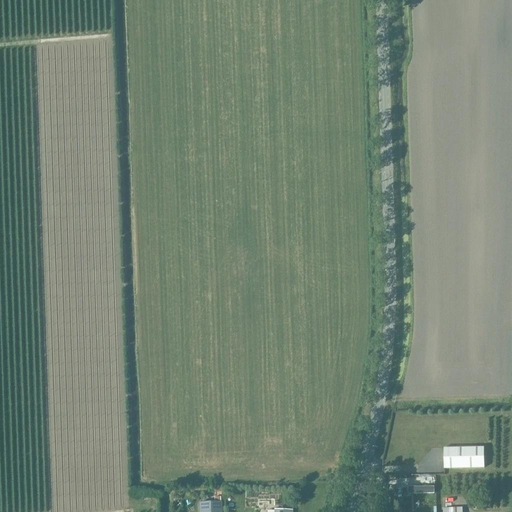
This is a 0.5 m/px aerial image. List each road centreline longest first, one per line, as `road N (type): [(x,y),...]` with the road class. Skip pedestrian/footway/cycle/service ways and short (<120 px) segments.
road 1 (tertiary): [(355,511),(388,334),(386,0)]
road 2 (track): [(511,322),(506,375),(493,394),(380,399)]
